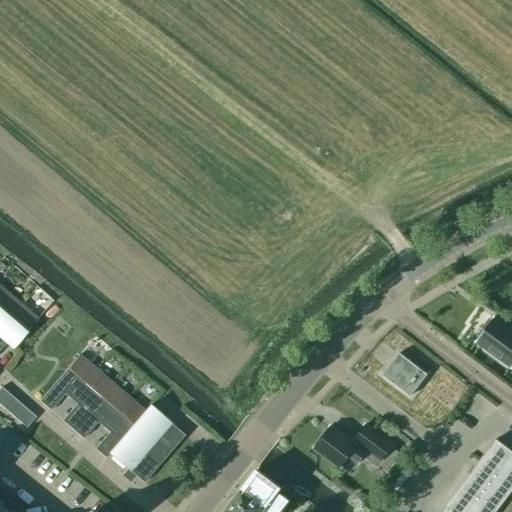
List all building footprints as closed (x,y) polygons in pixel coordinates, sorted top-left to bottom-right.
[(3,291),(0,294),(0,327),(20,305),(3,291)] [(37,319),(20,305),(0,327),(0,348),(5,343),(11,349),(37,319)] [(511,333),(493,320),(493,319),(492,318),(491,320),(488,318),(481,328),(484,330),(476,341),(477,342),(477,341),(511,365),(510,366),(511,367),(511,365),(511,333)] [(426,375),(399,353),(382,375),(410,396),(411,394),(426,375)] [(78,355),(38,401),(49,411),(64,394),(70,399),(95,370),(78,355)] [(76,404),(61,421),(72,430),(110,383),(95,370),(70,399),(76,404)] [(110,383),(72,430),(82,439),(97,422),(102,427),(128,398),(110,383)] [(5,392),(0,398),(0,405),(1,407),(10,396),(5,392)] [(434,415),(447,398),(438,392),(426,408),(434,415)] [(10,396),(1,407),(6,411),(15,400),(10,396)] [(108,432),(94,449),(105,458),(109,454),(144,412),(128,398),(102,427),(108,432)] [(20,404),(15,400),(6,411),(11,415),(20,404)] [(25,409),(20,404),(11,415),(16,419),(25,409)] [(144,412),(109,454),(127,469),(123,474),(130,480),(134,475),(143,483),(183,435),(149,406),(144,412)] [(30,413),(25,409),(16,419),(21,424),(30,413)] [(35,417),(30,413),(21,424),(26,428),(35,417)] [(366,424),(353,441),(381,462),(394,445),(366,424)] [(329,426),(313,447),(340,466),(348,456),(358,463),(363,457),(377,468),(381,462),(353,441),(351,443),(329,426)] [(493,445),(443,510),(445,511),(492,511),(511,486),(511,451),(495,439),(492,443),(493,445)] [(282,489),(257,470),(241,490),(224,511),(279,511),(288,501),(278,494),(282,489)] [(355,495),(350,500),(351,500),(359,509),(369,499),(364,494),(355,495)] [(0,511),(13,511),(11,511),(9,511),(1,505),(3,503),(1,501),(0,502),(0,511)]
